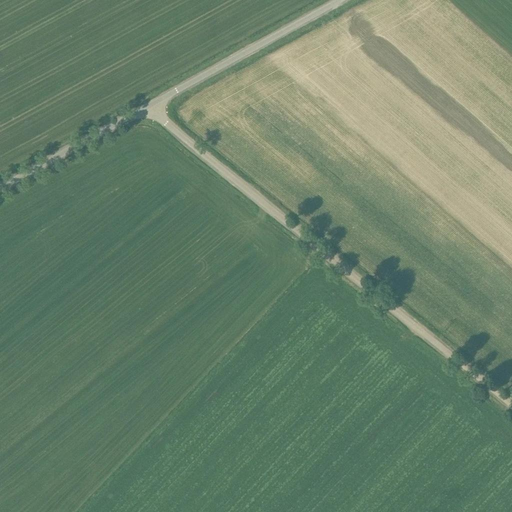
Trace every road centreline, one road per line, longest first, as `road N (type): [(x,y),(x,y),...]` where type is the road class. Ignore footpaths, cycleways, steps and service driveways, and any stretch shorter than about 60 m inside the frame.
road 1 (unclassified): [(511,404),(150,106)]
road 2 (unclassified): [(150,106),(351,0)]
road 3 (unclassified): [(0,188),(150,106)]
